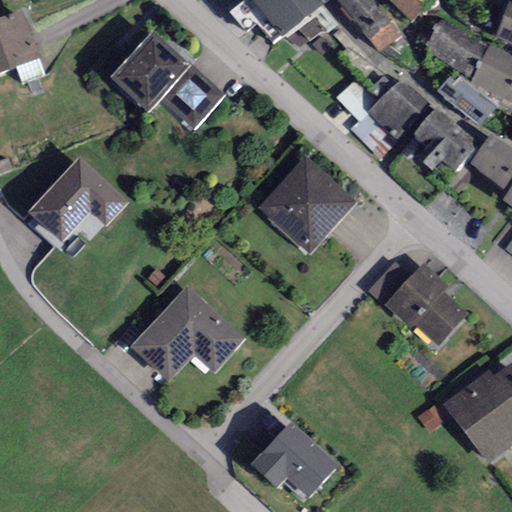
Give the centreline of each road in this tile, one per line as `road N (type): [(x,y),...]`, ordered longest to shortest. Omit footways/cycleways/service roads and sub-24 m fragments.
road 1 (tertiary): [(414,219),(177,0)]
road 2 (residential): [(202,458),(414,219)]
road 3 (residential): [(202,458),(48,314),(0,247)]
road 4 (residential): [(511,146),(377,56),(331,0)]
road 5 (tertiary): [(511,309),(414,219)]
